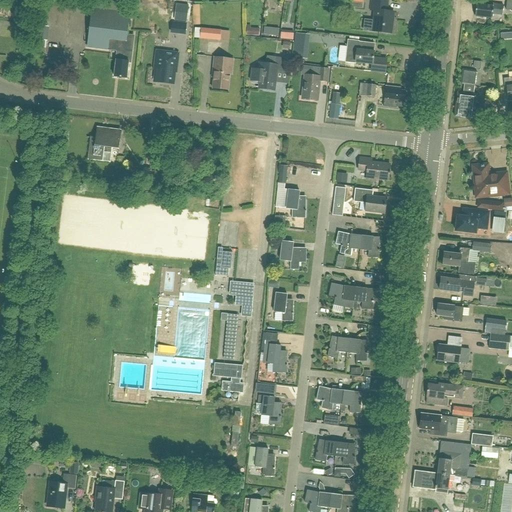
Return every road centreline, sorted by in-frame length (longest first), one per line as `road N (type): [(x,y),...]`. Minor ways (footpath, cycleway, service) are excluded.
road 1 (residential): [(288,511),(333,133)]
road 2 (tertiary): [(386,511),(434,142)]
road 3 (unclassified): [(333,133),(33,99),(0,88)]
road 4 (tertiary): [(434,142),(447,0)]
